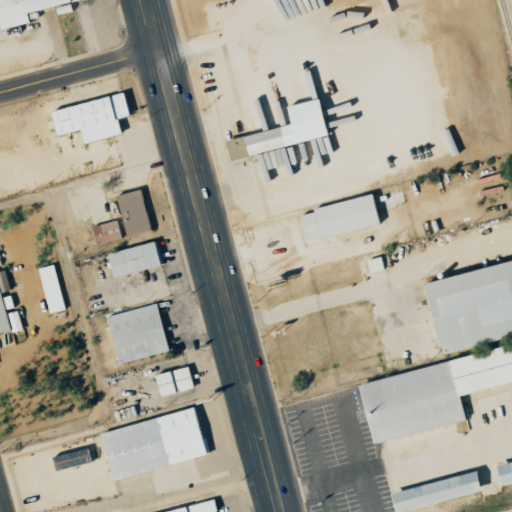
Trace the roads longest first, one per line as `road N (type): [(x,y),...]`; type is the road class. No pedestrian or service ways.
road 1 (primary): [(144,0),(280,511)]
road 2 (residential): [(0,94),(158,51)]
